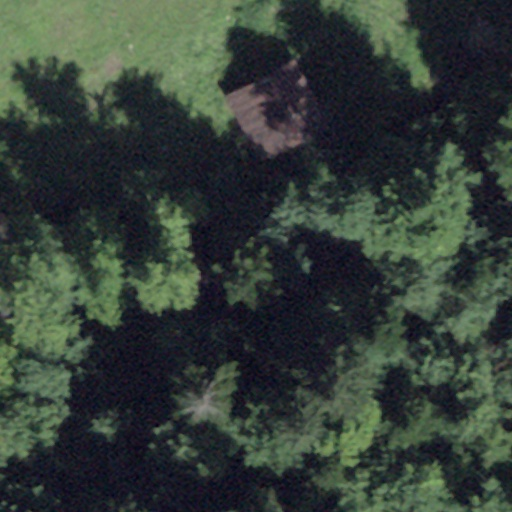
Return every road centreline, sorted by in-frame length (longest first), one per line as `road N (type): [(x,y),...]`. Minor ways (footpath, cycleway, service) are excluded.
road 1 (track): [(0,308),(293,263),(511,170)]
road 2 (track): [(290,157),(395,95),(451,18),(511,47)]
